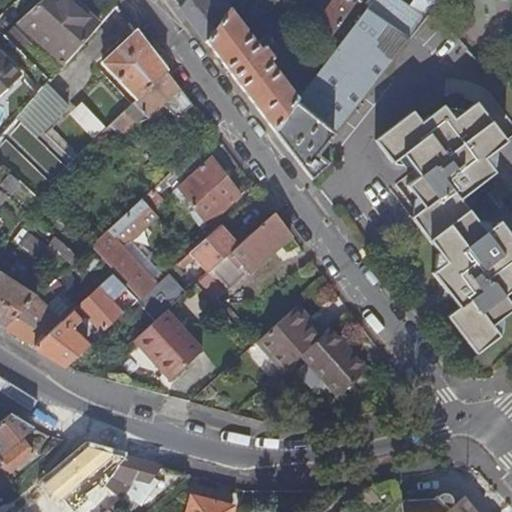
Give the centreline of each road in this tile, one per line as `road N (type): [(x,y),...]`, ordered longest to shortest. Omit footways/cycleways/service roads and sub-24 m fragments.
road 1 (residential): [(470,424),(143,0)]
road 2 (residential): [(470,424),(348,454),(240,458),(55,395),(0,359)]
